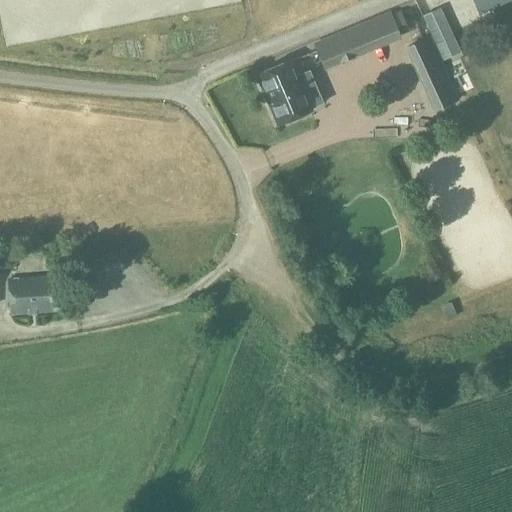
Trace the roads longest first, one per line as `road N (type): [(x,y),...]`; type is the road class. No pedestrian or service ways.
road 1 (track): [(255,224),(335,351),(369,373),(433,382),(511,356)]
road 2 (unclassified): [(0,78),(179,97),(226,154),(255,224)]
